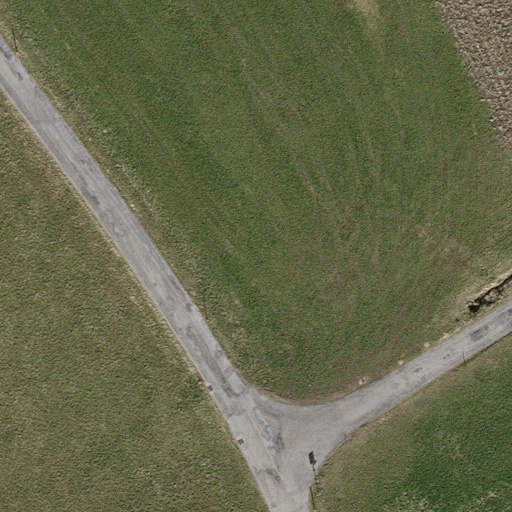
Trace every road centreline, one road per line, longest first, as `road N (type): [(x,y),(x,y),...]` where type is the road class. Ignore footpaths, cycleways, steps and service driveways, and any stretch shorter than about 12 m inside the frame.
road 1 (unclassified): [(280,457),(0,49)]
road 2 (unclassified): [(511,312),(280,457)]
